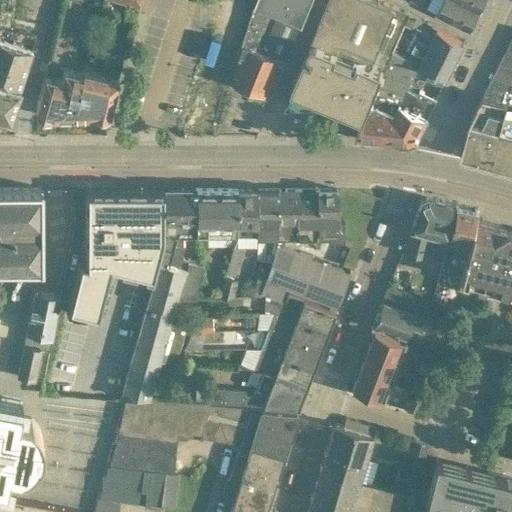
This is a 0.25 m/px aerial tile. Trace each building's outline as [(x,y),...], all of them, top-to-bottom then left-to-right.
[(271,96),(310,0),(255,0),(245,35),(232,80),(271,96)] [(392,50),(407,11),(380,0),(328,0),(320,23),(313,41),(385,69),(393,50),(392,50)] [(471,29),(480,10),(460,0),(442,0),(436,12),(472,30),(472,29),(471,29)] [(460,0),(480,10),(485,0),(460,0)] [(415,33),(413,37),(456,58),(465,41),(447,32),(438,27),(434,35),(421,29),(418,27),(415,33)] [(32,48),(11,41),(0,37),(0,113),(9,116),(32,48)] [(447,76),(456,58),(413,37),(408,47),(424,55),(420,63),(429,67),(447,76)] [(364,116),(385,69),(313,41),(313,42),(312,42),(311,43),(310,44),(309,45),(309,46),(309,48),(309,49),(309,50),(310,52),(311,53),(312,53),(313,54),(313,58),(305,55),(302,62),(293,84),(285,102),(306,101),(326,103),(345,108),(364,116)] [(510,98),(511,95),(511,50),(506,49),(472,117),(462,151),(477,155),(492,160),(502,125),(510,98)] [(437,98),(419,89),(417,93),(407,88),(419,66),(413,64),(415,59),(393,50),(385,69),(364,116),(355,137),(409,142),(416,139),(437,98)] [(109,113),(121,64),(104,59),(101,73),(82,68),(81,72),(82,72),(72,113),(87,113),(87,111),(87,109),(92,109),(94,112),(104,115),(109,113)] [(72,113),(82,72),(81,72),(63,67),(60,78),(44,74),(40,89),(35,109),(37,113),(48,116),(53,113),(53,112),(57,112),(57,114),(72,114),(72,113)] [(502,125),(492,160),(511,165),(511,95),(510,98),(502,125)] [(0,266),(41,266),(41,188),(41,187),(0,187),(0,266)] [(73,277),(65,309),(100,318),(108,286),(113,268),(153,278),(158,260),(162,243),(163,233),(163,187),(124,187),(93,187),(86,187),(84,187),(84,259),(79,257),(73,277)] [(193,231),(192,187),(163,187),(163,233),(162,243),(158,260),(153,278),(121,394),(126,395),(126,397),(150,398),(151,396),(161,361),(165,345),(170,329),(174,312),(178,297),(189,260),(188,260),(188,261),(181,256),(182,232),(184,232),(184,231),(193,231)] [(215,234),(216,188),(192,187),(193,231),(195,231),(195,234),(215,234)] [(236,234),(236,188),(216,188),(215,234),(236,234)] [(245,251),(249,238),(256,238),(256,188),(236,188),(236,234),(238,234),(225,275),(220,291),(234,295),(239,277),(234,277),(241,263),(245,251)] [(276,222),(277,188),(256,188),(256,238),(276,238),(276,222)] [(297,203),(297,188),(277,188),(276,222),(276,238),(306,238),(306,222),(301,222),(301,203),(297,203)] [(339,189),(318,189),(297,188),(297,203),(301,203),(301,222),(306,222),(306,238),(332,239),(332,241),(344,241),(344,240),(344,221),(339,221),(339,189)] [(444,255),(457,204),(427,197),(421,200),(410,227),(404,249),(428,255),(429,251),(444,255)] [(477,209),(457,204),(444,255),(442,262),(453,265),(450,275),(459,277),(474,218),(477,209)] [(511,227),(498,224),(474,218),(459,277),(458,284),(481,289),(496,293),(511,297),(511,227)] [(274,242),(269,261),(260,292),(279,299),(280,299),(285,286),(318,298),(336,305),(349,270),(274,242)] [(260,292),(269,261),(261,259),(255,288),(250,287),(249,294),(260,294),(260,292)] [(201,264),(189,260),(178,297),(193,296),(201,264)] [(433,301),(432,301),(388,284),(382,299),(427,317),(432,306),(433,301)] [(49,350),(56,320),(57,313),(61,295),(50,293),(35,289),(17,375),(36,379),(43,349),(49,350)] [(436,290),(432,301),(433,301),(432,306),(445,310),(450,297),(451,294),(436,290)] [(327,329),(335,310),(288,292),(283,306),(298,311),(295,317),(327,329)] [(178,297),(174,312),(188,313),(193,296),(178,297)] [(427,317),(382,299),(372,324),(405,336),(408,327),(433,336),(438,322),(427,317)] [(320,348),(327,329),(295,317),(295,318),(275,310),(268,328),(320,348)] [(193,316),(192,332),(213,331),(212,315),(193,316)] [(313,367),(320,348),(268,328),(261,347),(313,367)] [(170,329),(165,345),(180,346),(184,330),(170,329)] [(398,362),(406,343),(374,331),(366,350),(398,362)] [(165,345),(161,361),(175,363),(180,346),(165,345)] [(306,385),(313,367),(261,347),(254,366),(262,369),(306,385)] [(391,382),(398,362),(366,350),(359,369),(391,382)] [(426,373),(430,363),(422,360),(418,370),(426,373)] [(298,407),(306,385),(262,369),(252,394),(245,393),(245,388),(206,386),(206,400),(208,400),(208,402),(210,402),(210,400),(297,406),(298,407)] [(383,401),(390,382),(391,382),(359,369),(351,389),(383,401)] [(419,392),(423,382),(414,379),(410,389),(419,392)] [(21,401),(0,396),(0,494),(10,496),(10,495),(8,495),(10,481),(6,481),(9,466),(21,469),(26,467),(30,464),(34,461),(38,456),(40,451),(42,446),(42,441),(42,435),(40,430),(38,425),(35,421),(31,417),(19,411),(21,401)] [(174,472),(176,454),(178,434),(199,436),(241,442),(251,407),(210,403),(210,402),(208,402),(208,400),(206,400),(151,396),(150,398),(126,397),(111,445),(106,463),(128,466),(174,472)] [(412,410),(416,400),(407,397),(403,407),(412,410)] [(284,451),(290,431),(296,411),(295,410),(251,407),(241,442),(235,459),(233,465),(230,477),(229,478),(226,477),(221,495),(220,497),(233,501),(230,511),(229,511),(265,511),(266,509),(272,490),(278,471),(284,451)] [(359,477),(376,426),(345,416),(343,425),(334,422),(321,466),(359,477)] [(411,495),(421,461),(427,442),(410,437),(402,464),(400,463),(391,489),(411,495)] [(511,511),(511,475),(471,465),(435,456),(424,500),(472,511),(511,511)] [(174,473),(174,472),(128,466),(106,463),(101,481),(126,484),(177,491),(179,473),(174,473)] [(347,511),(358,479),(359,477),(321,466),(306,511),(347,511)] [(176,504),(177,491),(126,484),(101,481),(95,499),(120,502),(120,500),(161,504),(161,503),(176,504)] [(76,511),(77,509),(10,497),(0,494),(0,511),(76,511)]
